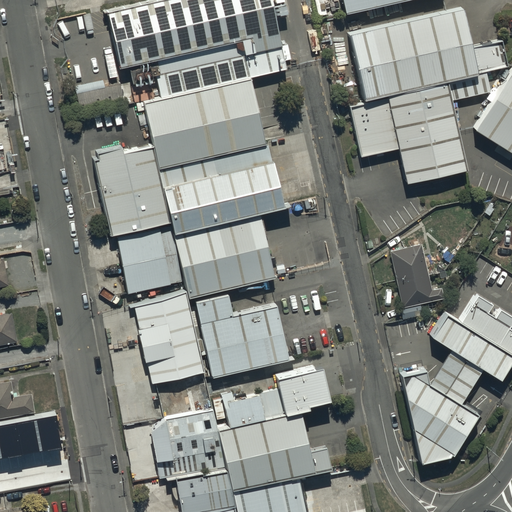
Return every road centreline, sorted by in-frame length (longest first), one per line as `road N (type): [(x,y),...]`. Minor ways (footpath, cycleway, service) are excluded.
road 1 (unclassified): [(110,511),(15,0)]
road 2 (unclassified): [(432,511),(399,480),(386,442),(312,69)]
